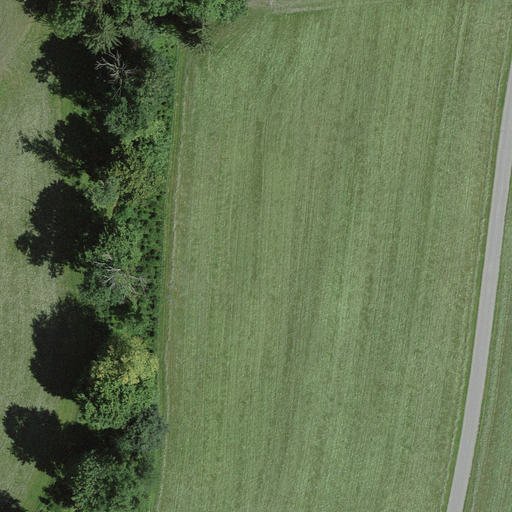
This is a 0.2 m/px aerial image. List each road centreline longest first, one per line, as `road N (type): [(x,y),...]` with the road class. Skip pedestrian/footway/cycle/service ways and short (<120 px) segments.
road 1 (unclassified): [(459,511),(511,125)]
road 2 (track): [(242,11),(378,0)]
